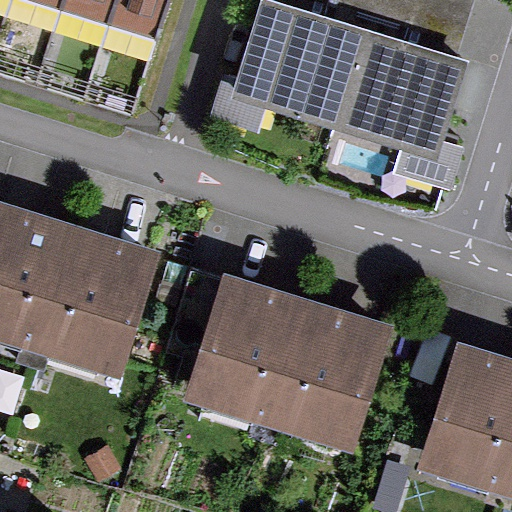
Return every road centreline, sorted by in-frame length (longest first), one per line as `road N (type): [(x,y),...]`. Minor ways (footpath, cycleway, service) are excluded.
road 1 (residential): [(0,116),(474,267)]
road 2 (residential): [(474,267),(511,148)]
